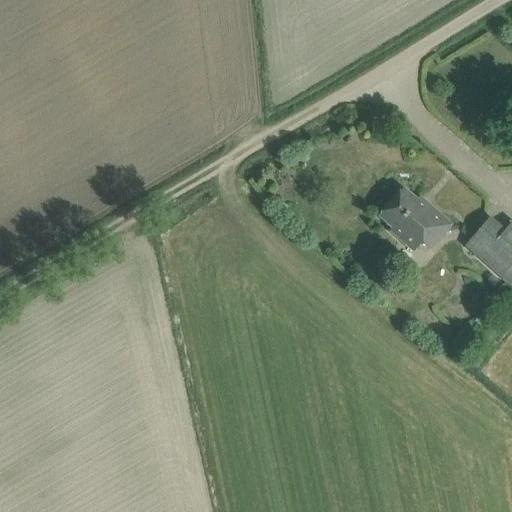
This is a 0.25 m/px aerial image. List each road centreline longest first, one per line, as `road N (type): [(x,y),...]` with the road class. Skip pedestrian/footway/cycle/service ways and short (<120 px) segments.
road 1 (track): [(340,102),(0,299)]
road 2 (unclassified): [(501,0),(340,102)]
